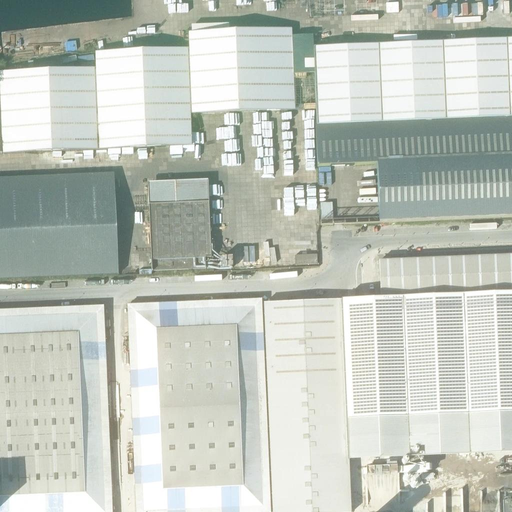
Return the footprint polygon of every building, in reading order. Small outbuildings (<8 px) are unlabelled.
[(393,14),(343,16),(344,30),(357,29),(357,35),(394,33),(393,14)] [(0,154),(2,154),(2,155),(191,145),(190,115),(294,111),(291,29),(189,33),(189,49),(95,53),(95,69),(0,72),(0,154)] [(39,37),(0,40),(2,58),(41,54),(39,37)] [(377,166),(379,223),(511,217),(511,39),(313,48),(317,168),(336,167),(377,166)] [(0,179),(0,279),(118,274),(114,174),(0,179)] [(148,206),(151,272),(213,269),(212,257),(210,257),(208,203),(148,206)] [(294,256),(295,265),(317,264),(316,255),(294,256)] [(380,299),(341,301),(348,460),(511,453),(511,255),(378,261),(380,299)] [(350,511),(348,460),(341,301),(341,299),(341,301),(263,304),(271,511),(350,511)] [(269,511),(261,300),(127,306),(128,334),(135,511),(269,511)] [(0,511),(112,511),(104,335),(103,307),(0,311),(0,511)] [(511,511),(511,499),(503,499),(503,511),(511,511)]
